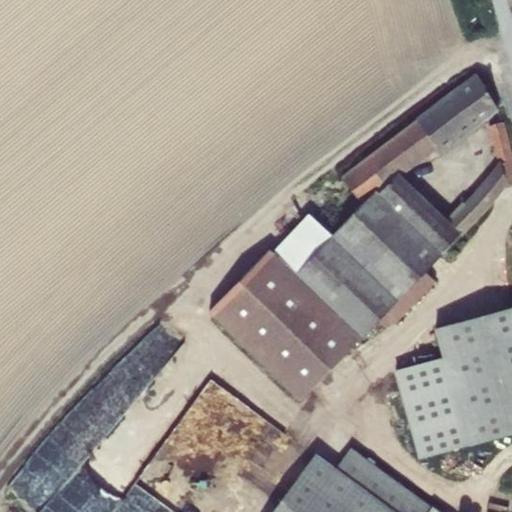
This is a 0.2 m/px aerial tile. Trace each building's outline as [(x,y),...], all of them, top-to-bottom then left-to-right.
[(439,152),(500,108),(478,76),(342,179),(359,203),(400,172),(401,173),(434,146),(439,152)] [(330,236),(311,217),(216,319),(304,402),(365,337),(391,309),(443,254),(505,187),(511,182),(511,154),(503,121),(490,126),(501,165),(449,223),(399,174),(379,192),(377,190),(330,236)] [(443,254),(391,309),(402,319),(454,266),(443,254)] [(511,439),(511,312),(441,334),(449,363),(401,377),(427,465),(511,439)] [(317,454),(273,511),(438,511),(356,451),(341,471),(317,454)] [(46,511),(98,511),(61,488),(46,511)]
